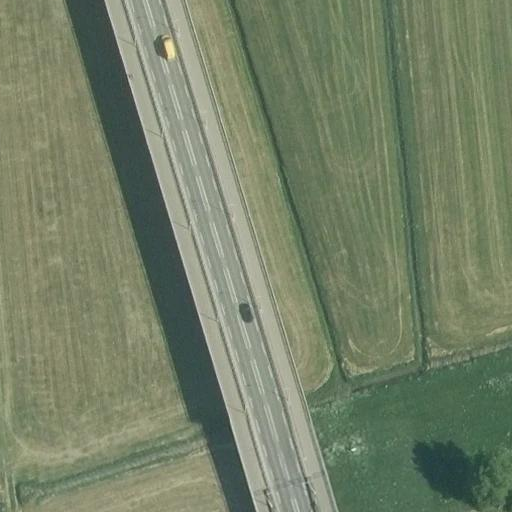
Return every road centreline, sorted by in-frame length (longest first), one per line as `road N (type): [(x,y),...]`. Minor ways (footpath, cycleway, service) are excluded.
road 1 (primary): [(290,511),(137,0)]
road 2 (unclassified): [(259,511),(106,0)]
road 3 (unclassified): [(321,511),(169,0)]
